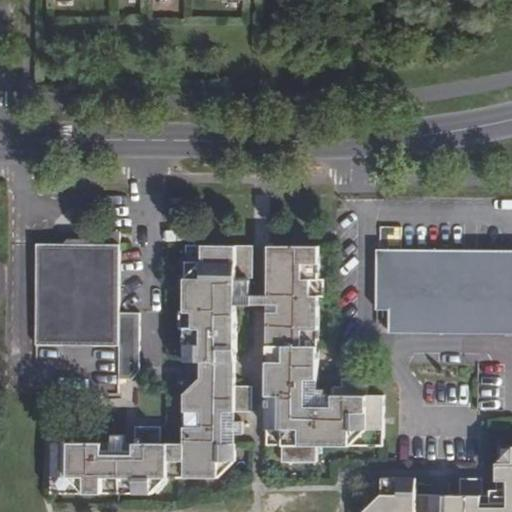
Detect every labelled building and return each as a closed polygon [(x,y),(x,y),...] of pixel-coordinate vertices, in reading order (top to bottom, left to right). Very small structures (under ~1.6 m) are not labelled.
[(37,241),(35,393),(118,394),(119,374),(131,374),(139,366),(140,310),(119,310),(120,242),(37,241)] [(185,358),(201,358),(235,359),(235,309),(219,308),(220,292),(236,292),(236,276),(252,277),(252,244),(187,243),(185,358)] [(269,310),(268,424),(284,441),(283,458),(316,458),(316,441),(384,443),(384,393),(367,393),(367,377),(341,376),(342,385),(333,385),(333,410),(300,408),(301,376),(317,376),(317,343),(302,343),(302,327),(318,327),(318,294),(301,293),(302,277),(318,278),(318,245),(270,244),(269,293),(286,293),(285,311),(269,310)] [(493,333),(492,409),(511,409),(511,248),(377,247),(376,309),(389,311),(388,331),(493,333)] [(220,292),(219,308),(235,309),(236,300),(251,300),(252,277),(236,276),(236,292),(220,292)] [(302,277),(301,293),(318,294),(318,278),(302,277)] [(269,293),(269,310),(285,311),(286,293),(269,293)] [(302,327),(302,343),(317,343),(318,327),(302,327)] [(235,359),(201,358),(201,375),(235,375),(235,359)] [(51,439),(50,488),(100,488),(100,472),(135,473),(135,489),(150,489),(166,473),(218,473),(218,457),(234,458),(234,440),(217,441),(218,409),(235,410),(251,409),(251,385),(235,385),(235,375),(201,375),(201,392),(184,392),(183,441),(159,440),(159,423),(135,423),(134,440),(134,456),(100,456),(101,439),(51,439)] [(218,409),(217,441),(234,440),(235,410),(218,409)] [(101,439),(100,456),(134,456),(134,440),(101,439)] [(459,477),(459,493),(449,493),(449,511),(511,511),(511,460),(500,460),(500,478),(511,477),(511,510),(482,509),(483,477),(459,477)] [(100,472),(100,488),(135,489),(135,473),(100,472)] [(434,511),(434,493),(416,492),(416,477),(385,477),(384,492),(366,509),(366,511),(434,511)] [(449,511),(449,493),(434,493),(434,511),(449,511)]
